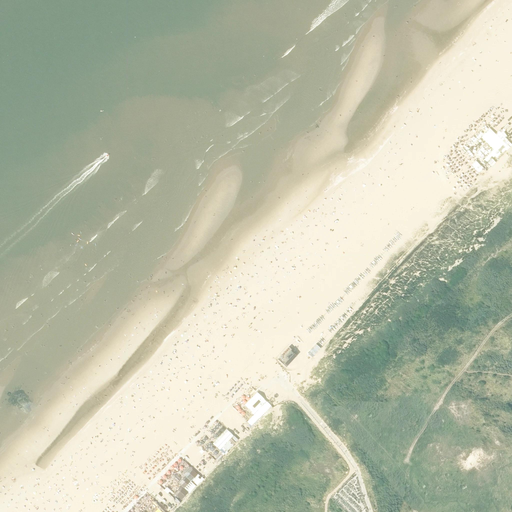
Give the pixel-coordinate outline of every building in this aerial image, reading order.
[(504,142),(490,127),(481,136),(496,151),(504,142)] [(277,358),(286,366),(296,355),(291,349),(289,346),(277,358)] [(271,406),(257,392),(244,405),(258,419),(271,406)] [(234,437),(228,430),(214,444),(220,451),(225,455),(239,441),(234,437)] [(204,479),(190,466),(183,473),(184,475),(181,478),(174,471),(170,475),(176,481),(180,485),(173,492),(180,498),(187,491),(189,493),(204,479)] [(161,511),(152,503),(142,511),(140,511),(138,511),(161,511)]
